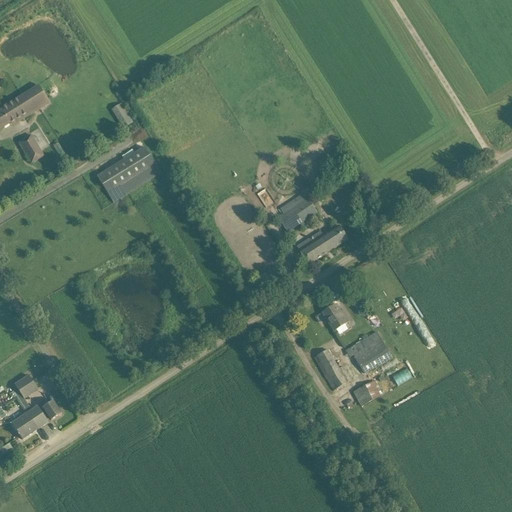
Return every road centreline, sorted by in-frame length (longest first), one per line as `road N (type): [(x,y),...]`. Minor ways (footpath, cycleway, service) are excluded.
road 1 (unclassified): [(272,312),(493,169)]
road 2 (unclassified): [(90,427),(272,312)]
road 3 (unclassified): [(493,169),(388,0)]
road 4 (unclassified): [(0,282),(90,427)]
road 5 (unclassified): [(348,430),(272,312)]
